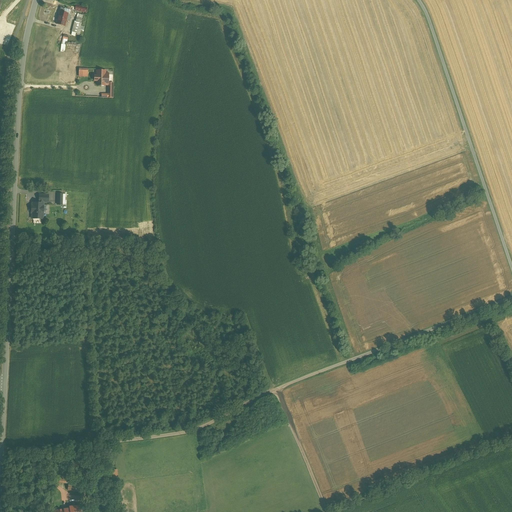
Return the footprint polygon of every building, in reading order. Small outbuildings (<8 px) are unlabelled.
[(65,9),(60,8),(56,24),(65,27),(66,21),(70,22),(71,16),(68,15),(68,14),(64,13),(65,9)] [(76,22),(74,21),(71,32),(78,34),(81,24),(81,21),(76,19),(76,22)] [(105,71),(96,71),(96,76),(94,76),(94,81),(97,81),(97,86),(105,86),(105,85),(108,86),(108,83),(108,74),(105,74),(105,71)] [(32,204),(31,219),(43,219),(43,204),(32,204)] [(79,484),(68,483),(68,491),(79,492),(79,484)] [(92,495),(87,496),(90,508),(96,506),(95,502),(94,502),(92,495)]
